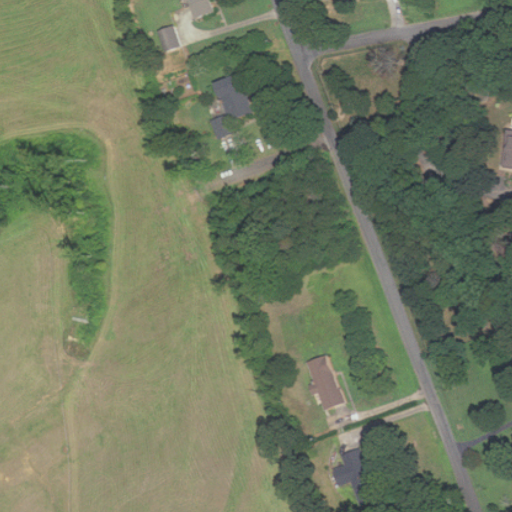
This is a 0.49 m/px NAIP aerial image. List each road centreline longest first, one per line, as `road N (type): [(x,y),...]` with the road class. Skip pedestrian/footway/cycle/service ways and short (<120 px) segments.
road 1 (residential): [(477,511),(279,0)]
road 2 (residential): [(298,53),(511,9)]
road 3 (residential): [(338,155),(138,203)]
